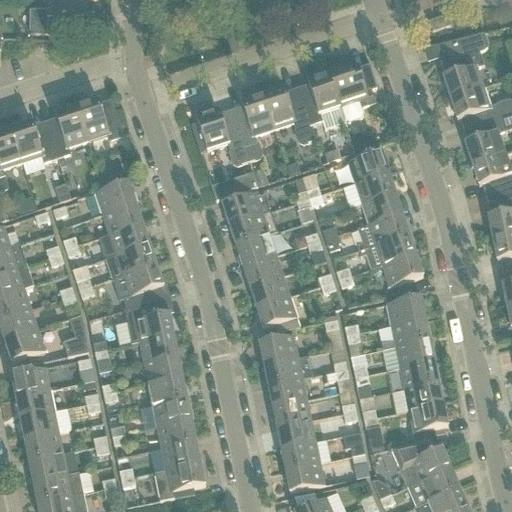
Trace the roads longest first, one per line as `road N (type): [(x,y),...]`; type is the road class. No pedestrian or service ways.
road 1 (residential): [(507,511),(445,220),(380,17)]
road 2 (residential): [(141,93),(208,299),(252,511)]
road 3 (residential): [(141,93),(380,17)]
road 4 (residential): [(0,100),(133,55)]
